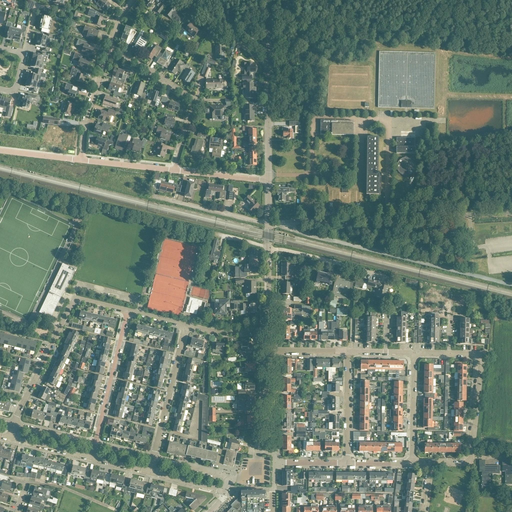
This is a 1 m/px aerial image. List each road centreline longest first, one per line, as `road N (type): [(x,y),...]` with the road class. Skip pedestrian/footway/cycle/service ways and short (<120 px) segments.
road 1 (residential): [(286,223),(511,285)]
road 2 (unknown): [(511,51),(314,26)]
road 3 (residential): [(174,170),(189,96),(108,46)]
road 4 (residential): [(95,445),(127,310)]
road 5 (residential): [(185,325),(152,459)]
road 6 (residential): [(13,425),(71,303)]
road 7 (unclassified): [(388,218),(511,214)]
road 8 (residential): [(385,277),(268,247)]
